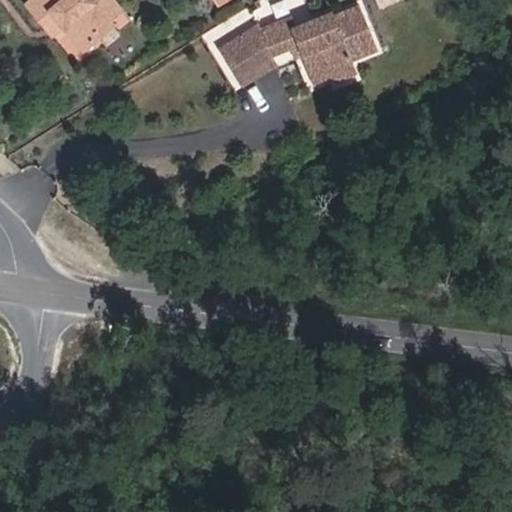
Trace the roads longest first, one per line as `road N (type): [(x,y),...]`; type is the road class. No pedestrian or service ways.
road 1 (tertiary): [(511,351),(32,293)]
road 2 (residential): [(0,414),(27,366),(32,293)]
